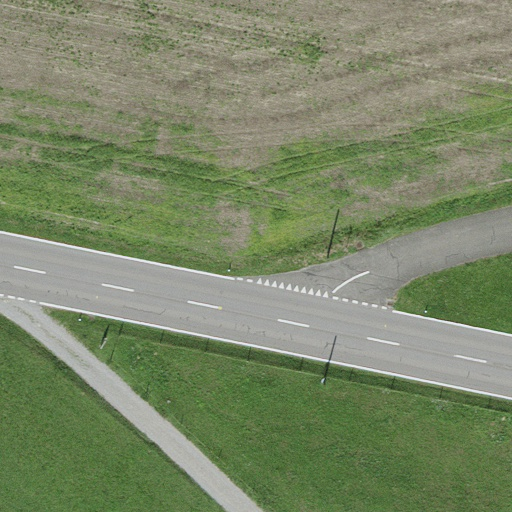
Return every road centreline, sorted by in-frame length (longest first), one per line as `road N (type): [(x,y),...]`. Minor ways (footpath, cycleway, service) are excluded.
road 1 (residential): [(0,280),(248,511)]
road 2 (tertiary): [(323,328),(0,265)]
road 3 (residential): [(511,234),(436,247),(369,272),(332,297),(323,328)]
road 4 (tertiary): [(511,367),(323,328)]
